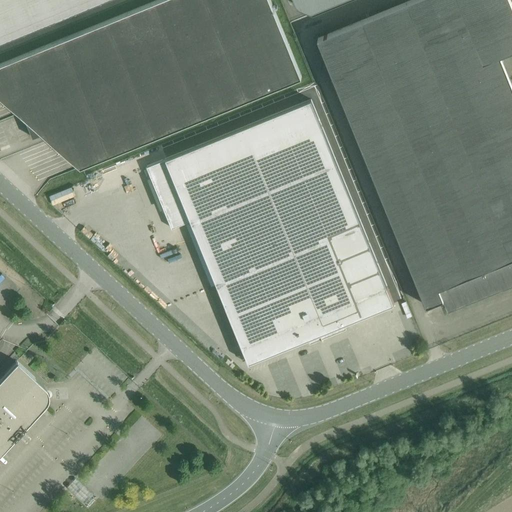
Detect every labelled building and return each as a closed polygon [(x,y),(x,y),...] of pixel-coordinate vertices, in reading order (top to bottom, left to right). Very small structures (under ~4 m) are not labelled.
[(0,0),(0,41),(100,0),(0,0)] [(81,166),(301,75),(270,0),(155,0),(0,63),(0,94),(24,116),(33,137),(48,131),(50,136),(48,137),(81,166)] [(295,0),(297,5),(313,12),(341,0),(295,0)] [(511,83),(500,55),(511,49),(511,4),(510,0),(409,0),(317,38),(426,305),(443,298),(447,309),(511,283),(511,83)] [(347,326),(345,323),(394,303),(311,99),(166,158),(249,362),(319,334),(320,335),(325,333),(326,335),(347,326)] [(105,240),(120,256),(125,251),(111,235),(105,240)] [(414,304),(405,307),(417,338),(426,334),(414,304)] [(402,355),(421,350),(419,343),(400,348),(402,355)] [(346,358),(353,355),(350,349),(343,352),(346,358)] [(0,451),(45,404),(46,401),(47,398),(47,394),(47,391),(45,388),(43,386),(35,378),(16,360),(0,377),(0,451)]
